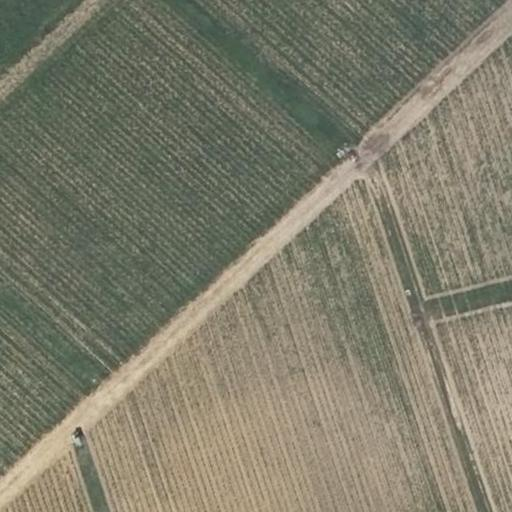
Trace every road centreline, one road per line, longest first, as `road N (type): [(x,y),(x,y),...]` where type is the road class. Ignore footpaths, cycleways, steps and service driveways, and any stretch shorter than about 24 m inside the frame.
road 1 (track): [(114,396),(511,14)]
road 2 (track): [(369,148),(488,511)]
road 3 (track): [(0,294),(114,396),(0,504)]
